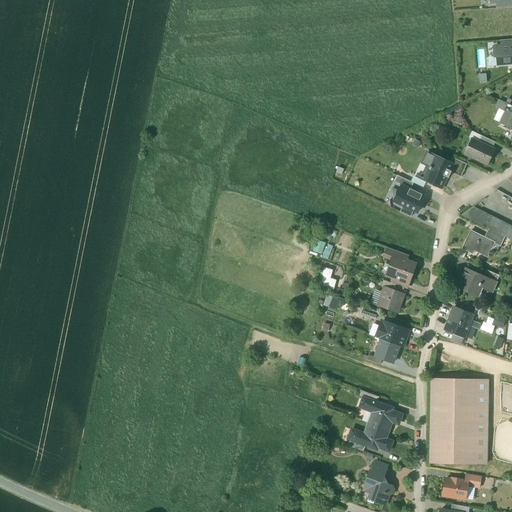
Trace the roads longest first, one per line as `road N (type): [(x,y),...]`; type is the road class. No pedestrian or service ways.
road 1 (residential): [(418,511),(439,228),(450,204),(511,170)]
road 2 (track): [(422,382),(196,304)]
